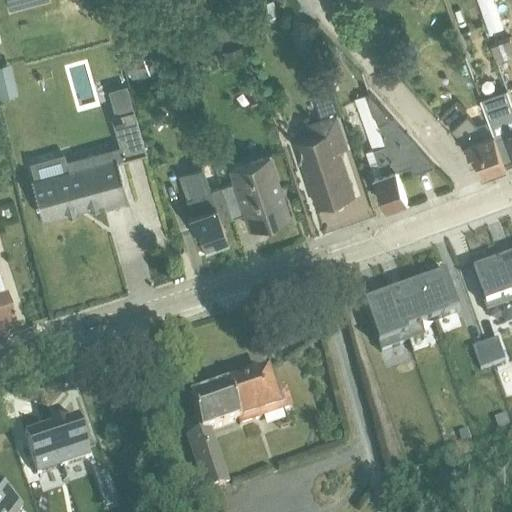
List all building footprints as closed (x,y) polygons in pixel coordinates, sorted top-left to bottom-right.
[(277,16),(272,1),(254,6),(258,22),(277,16)] [(511,27),(496,34),(492,24),(485,27),(501,67),(511,62),(511,27)] [(156,27),(122,38),(125,48),(159,37),(156,27)] [(246,62),(241,47),(223,52),(228,68),(246,62)] [(159,48),(126,60),(132,76),(165,64),(159,48)] [(11,62),(0,65),(0,97),(17,94),(11,62)] [(326,63),(306,69),(321,118),(338,112),(339,115),(343,113),(326,63)] [(511,164),(511,104),(506,91),(480,99),(489,121),(507,166),(511,164)] [(415,173),(435,166),(372,94),(369,95),(397,171),(412,165),(415,173)] [(408,201),(397,171),(369,95),(357,99),(374,149),(368,151),(387,208),(408,201)] [(68,167),(31,178),(43,220),(103,202),(104,208),(129,201),(117,161),(146,153),(133,110),(129,111),(111,116),(119,143),(65,159),(68,167)] [(340,149),(350,146),(339,115),(338,112),(321,118),(308,122),(312,135),(297,140),(319,207),(355,195),(340,149)] [(267,113),(254,115),(259,141),(272,139),(267,113)] [(507,166),(489,121),(477,124),(468,115),(452,130),(467,146),(473,161),(478,159),(484,175),(507,166)] [(221,186),(232,218),(245,213),(251,229),(289,217),(267,155),(229,169),(233,182),(221,186)] [(201,167),(179,175),(193,214),(188,216),(194,233),(198,232),(204,246),(227,237),(221,221),(232,218),(221,186),(210,190),(201,167)] [(491,304),(511,297),(511,257),(479,268),(491,304)] [(379,339),(466,316),(455,275),(368,298),(379,339)] [(0,341),(17,337),(0,285),(0,341)] [(501,339),(476,347),(484,369),(509,361),(501,339)] [(238,423),(240,428),(291,410),(285,391),(273,395),(266,374),(227,388),(238,423)] [(212,432),(238,423),(227,388),(189,401),(200,432),(185,438),(205,495),(231,486),(212,432)]
